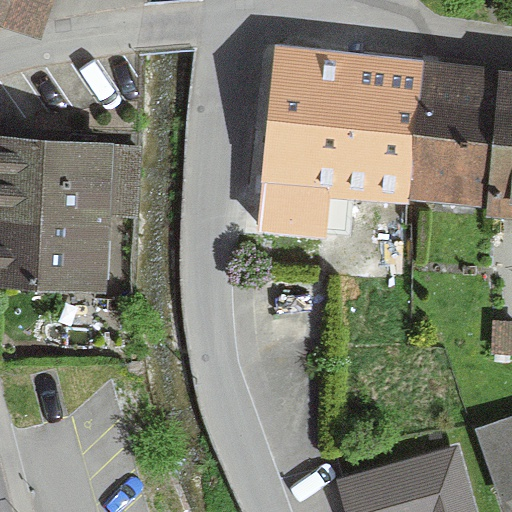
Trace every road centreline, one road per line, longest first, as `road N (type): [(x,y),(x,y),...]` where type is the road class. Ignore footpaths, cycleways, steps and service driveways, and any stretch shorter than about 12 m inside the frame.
road 1 (residential): [(225,16),(204,300),(215,381),(268,511)]
road 2 (residential): [(225,16),(74,35),(0,58)]
road 3 (residential): [(342,24),(511,52)]
